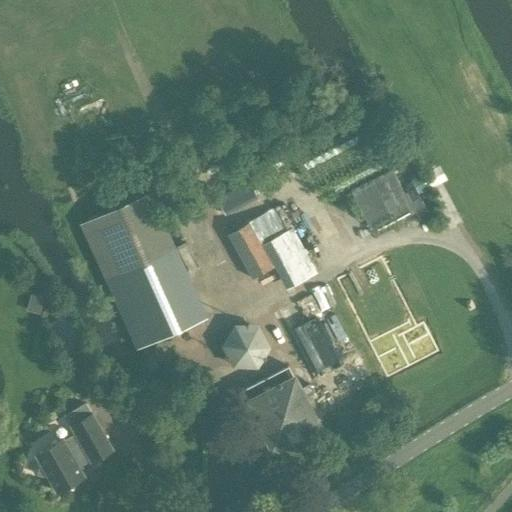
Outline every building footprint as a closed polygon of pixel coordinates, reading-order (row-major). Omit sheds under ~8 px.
[(217,200),(224,215),(257,198),(249,183),(217,200)] [(80,224),(120,310),(138,349),(205,318),(188,279),(148,193),(80,224)] [(314,273),(291,229),(286,232),(274,209),(228,234),(252,278),(283,262),(295,283),(314,273)] [(318,291),(273,314),(309,385),(315,397),(323,411),(374,385),(360,356),(353,359),(318,291)] [(65,314),(49,324),(65,351),(81,341),(65,314)] [(222,346),(233,366),(257,367),(269,347),(258,327),(234,326),(222,346)] [(290,367),(245,390),(276,451),(321,427),(290,367)] [(91,413),(91,414),(85,402),(64,413),(70,426),(77,438),(65,444),(62,439),(35,455),(40,464),(37,475),(48,478),(56,492),(64,487),(72,489),(75,481),(83,476),(76,463),(87,457),(90,462),(112,449),(91,413)]
